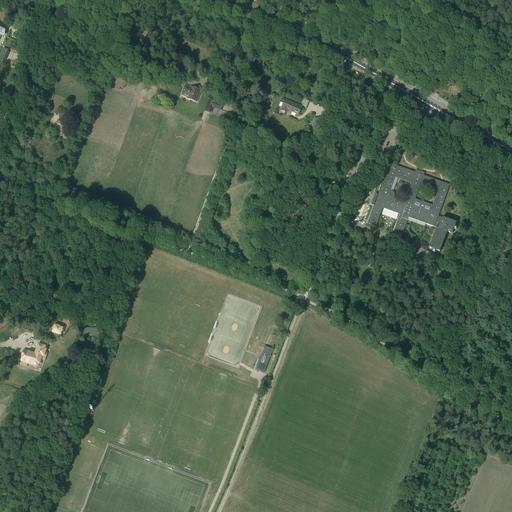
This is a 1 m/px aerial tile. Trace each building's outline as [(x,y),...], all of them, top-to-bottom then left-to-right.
[(167,68),(150,61),(148,66),(164,74),(167,68)] [(190,87),(184,85),(181,96),(187,98),(186,99),(197,102),(201,90),(190,86),(190,87)] [(215,102),(209,99),(205,109),(212,112),(215,102)] [(299,115),(302,107),(285,100),(282,107),(282,108),(281,111),(286,113),(287,110),(299,115)] [(318,119),(314,118),(312,126),(316,127),(316,126),(319,127),(321,120),(318,120),(318,119)] [(416,170),(415,173),(389,163),(378,195),(375,194),(371,204),(374,205),(367,224),(375,227),(382,208),(400,215),(393,233),(401,236),(408,218),(436,228),(429,248),(433,250),(432,250),(432,251),(432,252),(433,252),(433,253),(434,253),(434,252),(435,252),(435,251),(439,252),(447,232),(452,234),(453,229),(454,230),(455,230),(456,230),(456,229),(456,228),(456,227),(455,227),(454,227),(456,223),(442,218),(438,217),(449,185),(424,176),(425,173),(416,170)] [(59,298),(61,292),(52,290),(50,296),(59,298)] [(60,327),(55,326),(53,332),(61,335),(62,330),(64,331),(65,327),(61,326),(60,327)] [(46,347),(47,344),(40,342),(39,345),(38,344),(35,354),(24,350),(23,353),(22,352),(21,355),(22,355),(20,361),(21,361),(19,365),(26,367),(27,362),(32,364),(33,366),(36,367),(38,365),(39,362),(41,363),(41,361),(40,360),(45,347),(46,347)] [(273,349),(264,346),(256,369),(264,373),(273,349)]
